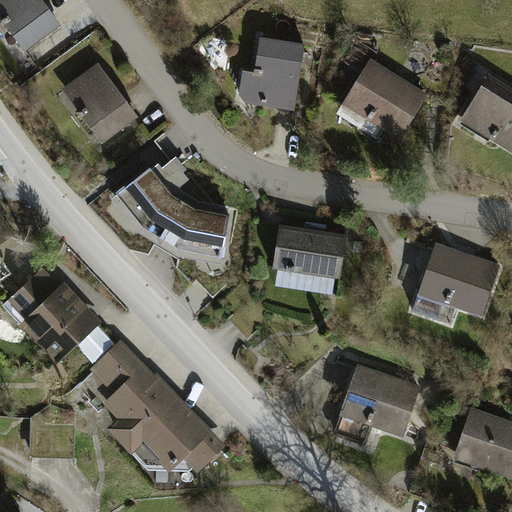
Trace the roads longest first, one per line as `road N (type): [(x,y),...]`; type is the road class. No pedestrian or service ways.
road 1 (residential): [(0,134),(246,412),(367,511)]
road 2 (residential): [(101,0),(189,123),(245,174),(511,220)]
